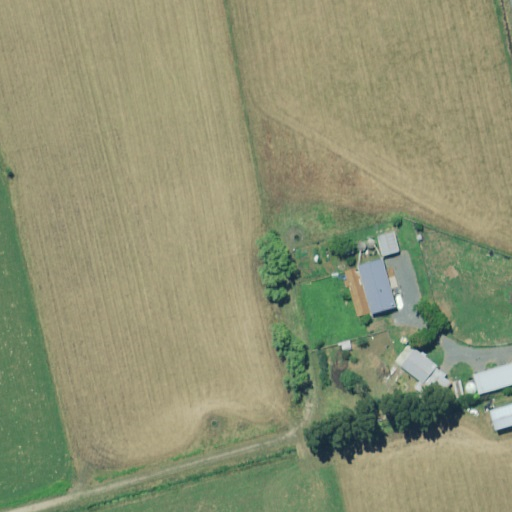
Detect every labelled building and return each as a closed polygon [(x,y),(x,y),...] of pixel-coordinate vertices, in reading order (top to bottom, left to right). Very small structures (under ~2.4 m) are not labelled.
[(401,253),(396,234),(380,238),(385,256),(401,253)] [(397,308),(384,261),(360,267),(365,287),(361,288),(363,295),(367,294),(373,315),(397,308)] [(442,370),(411,345),(397,362),(422,382),(414,392),(427,402),(437,391),(443,396),(454,383),(441,372),(442,370)] [(481,395),(511,385),(511,365),(475,376),(477,381),(476,381),(474,381),(473,381),(471,382),(470,382),(469,383),(468,384),(468,386),(467,387),(467,388),(467,390),(467,391),(468,393),(469,394),(470,395),(471,396),(472,396),(473,397),(475,397),(476,397),(478,397),(479,396),(480,395),(481,395)] [(511,426),(511,406),(492,412),(498,431),(511,426)]
